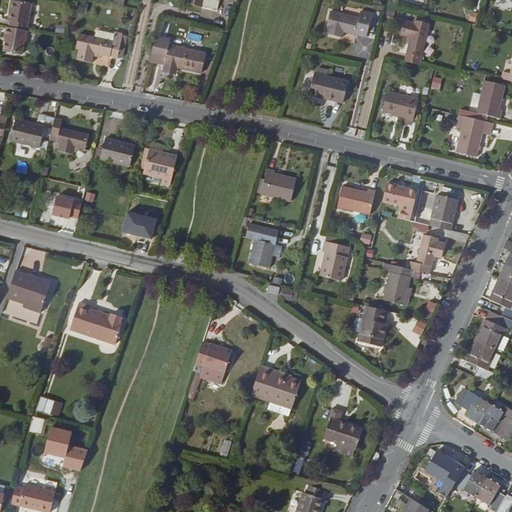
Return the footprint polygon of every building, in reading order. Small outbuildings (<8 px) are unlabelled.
[(194,0),(210,4),(211,1),(226,4),(226,0),(179,0),(178,6),(192,10),(192,9),(194,0)] [(194,0),(192,9),(208,13),(210,4),(194,0)] [(86,13),(88,4),(79,2),(77,11),(86,13)] [(8,27),(7,34),(23,37),(28,11),(9,7),(5,27),(8,27)] [(342,34),(360,38),(365,15),(354,13),(352,20),(327,14),(323,30),(326,31),(325,37),(341,41),(342,34)] [(403,41),(398,63),(413,67),(422,26),(407,23),(406,26),(396,24),(393,39),(403,41)] [(23,37),(7,34),(4,34),(2,42),(4,43),(3,48),(1,58),(19,61),(21,48),(23,48),(25,37),(23,37)] [(91,58),(114,63),(117,49),(119,39),(111,37),(109,47),(76,40),(73,54),(76,55),(73,65),(89,68),(91,58)] [(165,51),(167,46),(152,42),(148,63),(162,67),(161,72),(160,76),(172,79),(173,75),(193,79),(198,58),(165,51)] [(511,80),(511,52),(507,72),(499,70),(498,78),(511,80)] [(201,59),(198,58),(193,79),(196,80),(201,59)] [(162,67),(148,63),(146,68),(161,72),(162,67)] [(439,89),(441,77),(432,76),(431,88),(439,89)] [(304,96),(322,100),(322,102),(336,105),(340,84),(309,77),(304,96)] [(499,87),(478,82),(471,114),(494,120),(496,112),(493,111),(499,87)] [(399,120),(399,124),(407,125),(412,101),(381,94),(376,115),(399,120)] [(479,136),(482,123),(469,120),(457,117),(449,154),(470,159),(475,135),(479,136)] [(52,125),(44,155),(68,160),(70,154),(80,156),(83,140),(57,134),(59,126),(52,125)] [(12,126),(8,147),(38,153),(42,132),(12,126)] [(101,144),(95,165),(125,172),(130,151),(101,144)] [(158,159),(159,155),(146,152),(139,182),(157,187),(167,189),(173,162),(158,159)] [(258,198),(288,205),(293,182),(271,177),(271,174),(263,173),(258,198)] [(338,190),(333,210),(366,218),(371,194),(363,193),(363,195),(338,190)] [(56,193),(51,213),(69,217),(73,197),(56,193)] [(412,225),(423,227),(447,233),(454,202),(433,197),(430,213),(428,222),(420,220),(414,218),(412,225)] [(428,222),(430,213),(422,211),(420,220),(428,222)] [(245,268),(267,273),(270,259),(272,248),(275,235),(246,228),(243,241),(251,243),(245,268)] [(408,262),(406,271),(411,272),(417,274),(428,276),(431,262),(431,259),(439,260),(442,245),(435,243),(435,241),(420,237),(415,263),(408,262)] [(511,254),(511,239),(510,245),(501,241),(498,249),(506,252),(511,254)] [(322,261),(318,279),(339,284),(347,250),(323,244),(320,254),(323,254),(322,261)] [(279,250),(272,248),(270,259),(277,261),(279,250)] [(511,254),(506,252),(500,266),(511,271),(511,254)] [(511,271),(500,266),(494,280),(511,287),(511,271)] [(409,280),(411,272),(406,271),(390,268),(382,304),(403,309),(406,294),(409,280)] [(48,287),(13,275),(4,303),(23,309),(22,312),(38,317),(48,287)] [(484,300),(501,308),(505,309),(511,294),(511,287),(494,280),(484,300)] [(265,288),(263,295),(275,298),(277,291),(265,288)] [(287,294),(278,292),(276,300),(284,303),(287,294)] [(425,308),(432,311),(435,304),(428,301),(425,308)] [(68,334),(113,348),(121,324),(118,323),(119,320),(109,317),(108,320),(91,314),(92,312),(77,307),(68,334)] [(511,312),(505,309),(501,308),(497,317),(511,323),(511,321),(511,312)] [(384,321),(386,314),(364,309),(355,345),(379,351),(384,329),(379,327),(381,320),(384,321)] [(493,326),(480,320),(470,341),(491,350),(500,329),(507,332),(511,323),(497,317),(493,326)] [(417,318),(411,331),(420,335),(426,322),(417,318)] [(0,343),(4,345),(8,335),(0,332),(0,343)] [(482,370),(491,350),(470,341),(461,361),(474,366),(470,376),(485,382),(489,373),(482,370)] [(200,346),(193,369),(222,379),(229,357),(214,353),(215,350),(200,346)] [(271,372),(258,368),(252,389),(249,398),(287,410),(297,380),(287,377),(286,378),(271,373),(271,372)] [(195,388),(197,381),(190,378),(187,386),(195,388)] [(195,388),(187,386),(185,393),(193,396),(195,388)] [(460,390),(452,404),(456,406),(464,392),(460,390)] [(474,424),(485,405),(464,392),(456,406),(464,411),(461,417),(474,424)] [(58,408),(37,401),(32,415),(46,420),(47,417),(54,420),(58,408)] [(499,413),(485,405),(474,424),(503,441),(510,429),(505,426),(511,413),(511,412),(502,407),(499,413)] [(37,438),(40,423),(30,421),(29,420),(26,435),(37,438)] [(335,447),(353,453),(354,453),(361,432),(328,422),(321,443),(335,447)] [(60,438),(63,428),(54,426),(52,436),(60,438)] [(227,456),(231,441),(224,439),(220,454),(227,456)] [(309,450),(312,442),(303,439),(300,447),(309,450)] [(350,460),(353,453),(335,447),(333,454),(350,460)] [(442,479),(451,484),(458,472),(460,468),(432,452),(421,471),(440,482),(442,479)] [(467,477),(458,472),(451,484),(450,485),(471,498),(483,479),(470,471),(467,477)] [(471,498),(493,511),(502,497),(493,492),(496,486),(483,479),(471,498)] [(323,496),(326,490),(309,483),(307,489),(323,496)] [(13,490),(9,507),(17,509),(18,507),(30,509),(29,511),(48,511),(52,496),(23,489),(22,492),(13,490)] [(318,511),(322,501),(301,495),(295,511),(318,511)] [(511,500),(503,495),(502,497),(493,511),(492,511),(511,511),(511,502),(510,502),(511,500)] [(48,511),(54,511),(58,497),(52,496),(48,511)] [(400,511),(427,511),(428,511),(409,500),(400,511)]
